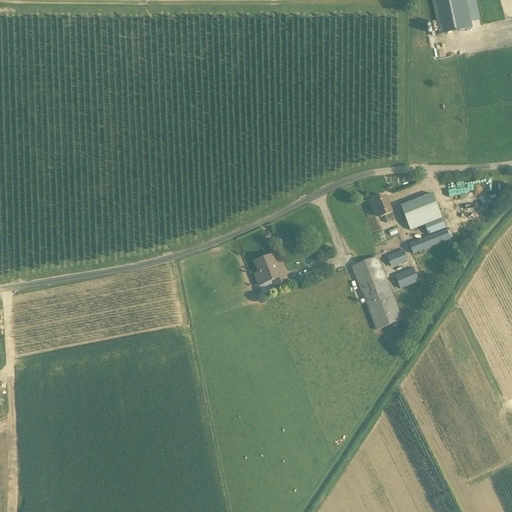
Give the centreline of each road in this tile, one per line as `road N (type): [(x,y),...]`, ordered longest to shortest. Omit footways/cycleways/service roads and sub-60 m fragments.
road 1 (unclassified): [(0,289),(181,256),(365,174),(511,165)]
road 2 (track): [(4,288),(10,425)]
